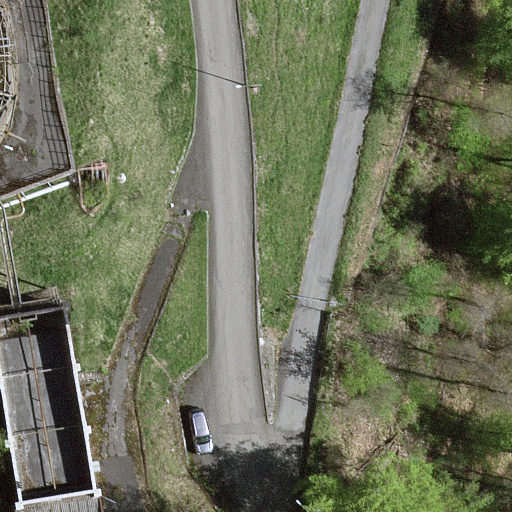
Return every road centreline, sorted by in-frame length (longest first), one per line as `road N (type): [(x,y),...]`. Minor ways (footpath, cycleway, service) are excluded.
road 1 (residential): [(271,511),(376,0)]
road 2 (unclassified): [(270,511),(242,402),(211,0)]
